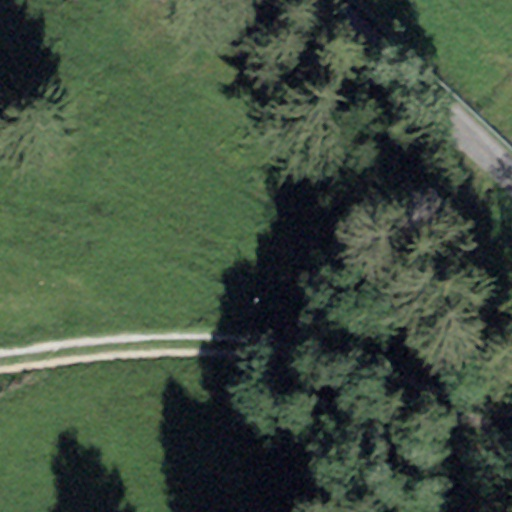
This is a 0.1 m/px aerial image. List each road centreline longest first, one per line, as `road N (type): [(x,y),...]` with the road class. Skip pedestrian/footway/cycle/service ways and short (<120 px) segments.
road 1 (track): [(511,423),(306,354),(238,343),(0,359)]
road 2 (unclassified): [(326,0),(511,172)]
